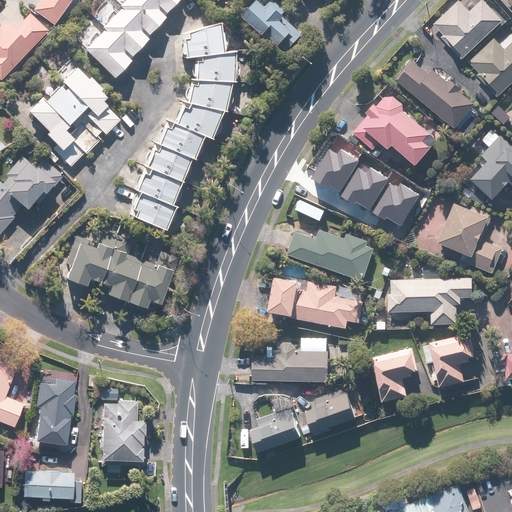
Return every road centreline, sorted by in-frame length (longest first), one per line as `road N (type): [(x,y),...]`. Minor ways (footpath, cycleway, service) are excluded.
road 1 (primary): [(401,0),(329,73),(246,209),(195,360)]
road 2 (residential): [(195,360),(76,335),(0,294)]
road 3 (primary): [(195,360),(185,511)]
